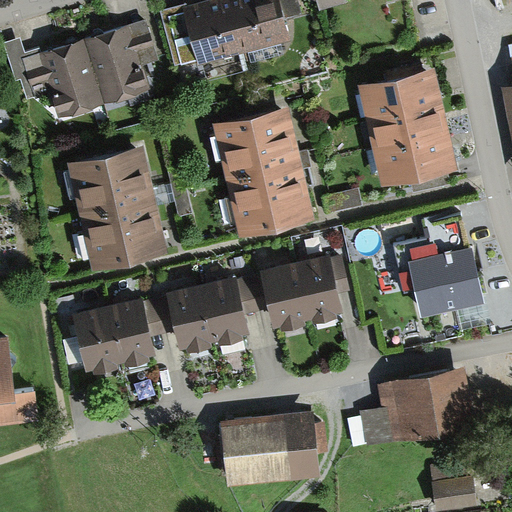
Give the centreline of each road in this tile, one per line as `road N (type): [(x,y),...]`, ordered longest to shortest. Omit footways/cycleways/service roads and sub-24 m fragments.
road 1 (residential): [(511,341),(124,418),(69,436)]
road 2 (residential): [(458,0),(511,242)]
